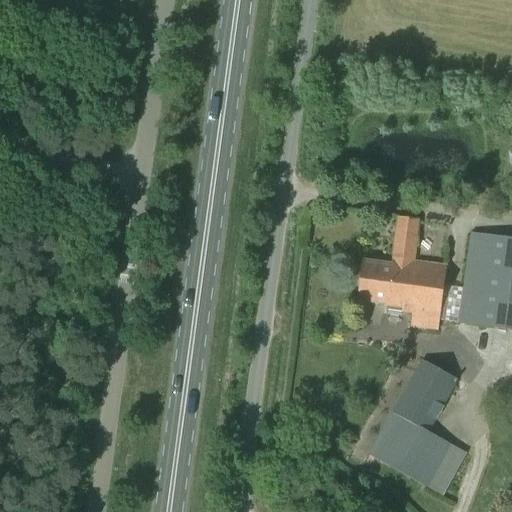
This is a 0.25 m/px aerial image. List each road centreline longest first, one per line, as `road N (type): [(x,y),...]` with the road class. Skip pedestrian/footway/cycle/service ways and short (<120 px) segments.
road 1 (unclassified): [(95,511),(165,0)]
road 2 (unclassified): [(239,511),(309,0)]
road 3 (primary): [(169,511),(238,0)]
road 4 (track): [(140,172),(18,152),(0,139)]
